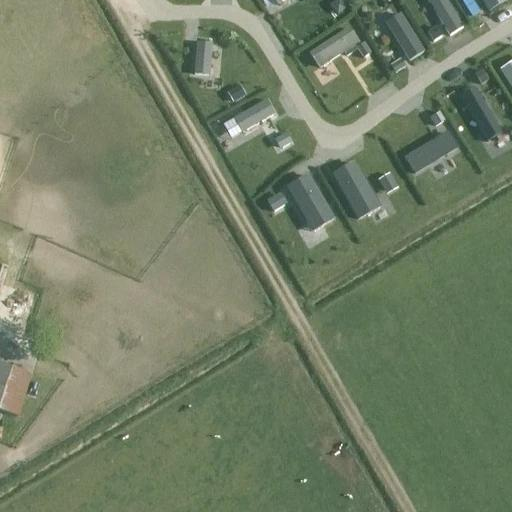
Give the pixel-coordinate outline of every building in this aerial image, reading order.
[(270,0),(276,9),(292,0),(270,0)] [(339,0),(329,9),(337,17),(346,9),(339,0)] [(443,0),(430,0),(425,3),(448,40),(462,32),(443,0)] [(504,0),(476,0),(488,18),(508,5),(504,0)] [(399,19),(385,28),(408,66),(423,57),(399,19)] [(348,32),(308,58),(318,75),(359,48),(348,32)] [(359,48),(356,50),(364,60),(370,56),(363,45),(359,48)] [(213,49),(196,47),(193,79),(210,80),(213,49)] [(400,62),(391,68),(395,75),(404,69),(400,62)] [(511,66),(499,75),(511,95),(511,66)] [(239,89),(227,95),(232,104),(243,98),(239,89)] [(473,93),(460,101),(487,147),(501,139),(473,93)] [(265,105),(232,123),(240,138),(273,120),(265,105)] [(438,115),(430,120),(435,129),(443,124),(438,115)] [(447,138),(403,164),(414,181),(457,155),(447,138)] [(353,168),(330,181),(357,227),(380,213),(353,168)] [(389,178),(378,184),(386,198),(397,192),(389,178)] [(307,180),(285,193),(311,238),(333,225),(307,180)] [(279,197),(267,205),(273,214),(285,207),(279,197)] [(0,412),(18,418),(32,376),(0,365),(0,412)]
